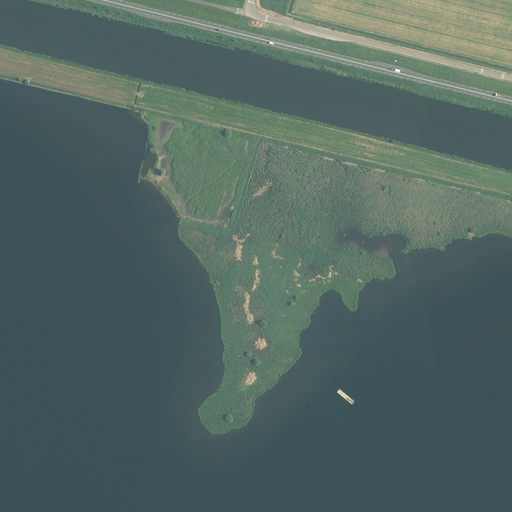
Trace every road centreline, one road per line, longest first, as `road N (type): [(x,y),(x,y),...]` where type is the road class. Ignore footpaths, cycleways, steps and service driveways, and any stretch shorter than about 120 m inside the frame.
road 1 (primary): [(511,102),(97,0)]
road 2 (tertiary): [(511,78),(248,13),(252,0)]
